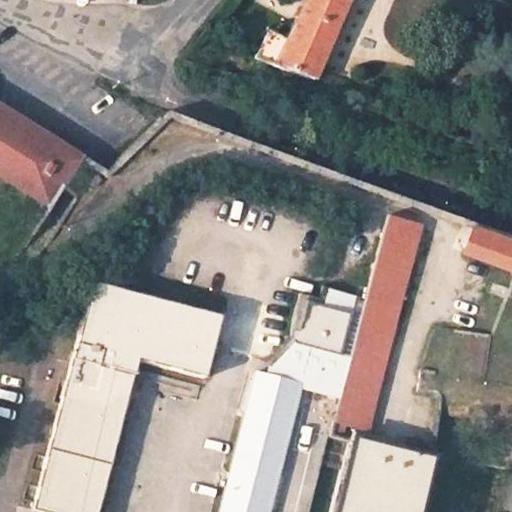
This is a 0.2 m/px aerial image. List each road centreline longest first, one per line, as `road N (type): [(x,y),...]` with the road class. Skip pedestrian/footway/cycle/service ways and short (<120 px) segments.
road 1 (unclassified): [(511,210),(129,76)]
road 2 (unclassified): [(0,4),(129,76)]
